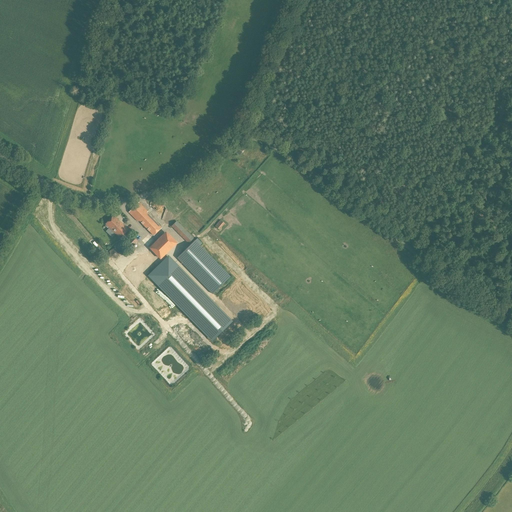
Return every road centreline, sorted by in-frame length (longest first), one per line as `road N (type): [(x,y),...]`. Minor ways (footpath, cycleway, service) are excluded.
road 1 (unclassified): [(511,317),(445,277),(278,149),(247,136),(217,145),(149,192),(119,196),(61,192),(0,152)]
road 2 (track): [(151,511),(247,418),(61,192)]
road 3 (track): [(410,250),(511,86)]
road 4 (track): [(295,0),(241,136)]
